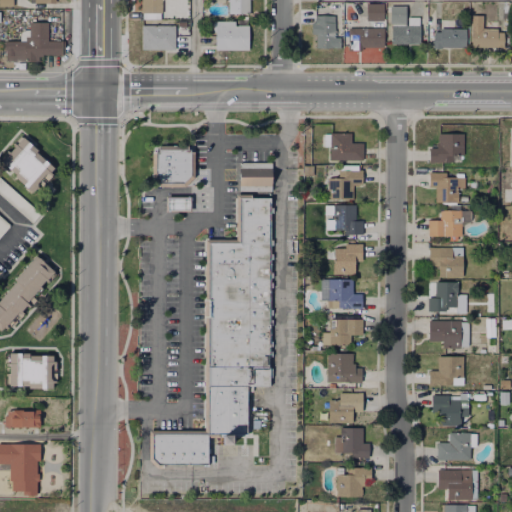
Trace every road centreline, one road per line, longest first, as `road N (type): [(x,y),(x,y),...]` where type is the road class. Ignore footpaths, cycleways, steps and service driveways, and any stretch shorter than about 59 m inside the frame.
road 1 (residential): [(403,511),(398,91)]
road 2 (secondary): [(101,185),(97,511)]
road 3 (tertiary): [(185,91),(511,91)]
